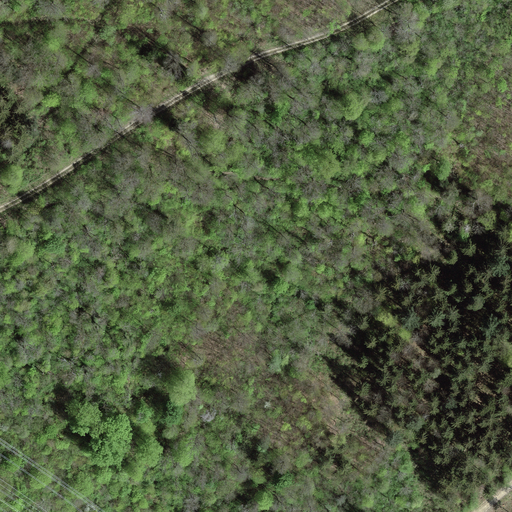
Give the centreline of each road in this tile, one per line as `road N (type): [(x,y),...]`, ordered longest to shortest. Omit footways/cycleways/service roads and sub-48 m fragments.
road 1 (track): [(407,0),(182,98),(15,202)]
road 2 (track): [(0,120),(75,67),(97,23),(0,24)]
road 3 (track): [(97,23),(281,56)]
